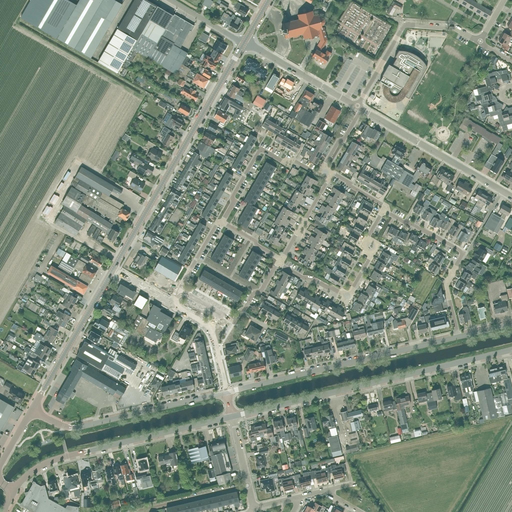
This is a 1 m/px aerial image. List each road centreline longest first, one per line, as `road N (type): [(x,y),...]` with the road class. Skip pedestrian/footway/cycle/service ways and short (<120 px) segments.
road 1 (unclassified): [(232,416),(511,350)]
road 2 (tertiary): [(112,270),(244,42)]
road 3 (unclassified): [(227,392),(458,336)]
road 4 (unclassified): [(14,491),(34,468),(57,458),(232,416)]
road 5 (residential): [(356,106),(405,24),(452,27),(479,42)]
road 6 (residential): [(277,263),(347,297),(383,210)]
road 7 (unclassified): [(502,191),(361,109)]
road 8 (tertiary): [(31,410),(112,270)]
road 9 (unclassified): [(71,427),(227,392)]
road 10 (residential): [(322,168),(318,174),(260,150),(222,221)]
road 11 (unclassified): [(356,106),(244,42)]
